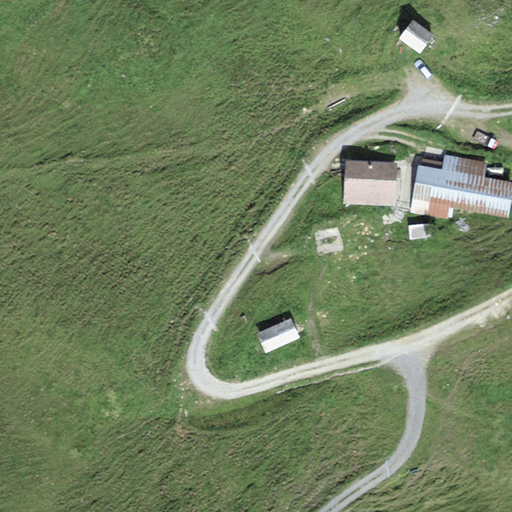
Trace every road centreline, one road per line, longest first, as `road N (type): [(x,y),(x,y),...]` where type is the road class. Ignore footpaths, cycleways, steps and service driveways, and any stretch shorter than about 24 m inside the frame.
road 1 (track): [(418,355),(235,389),(202,381),(201,353),(317,168),(357,131),(435,110),(511,110)]
road 2 (track): [(326,511),(433,400),(418,355)]
